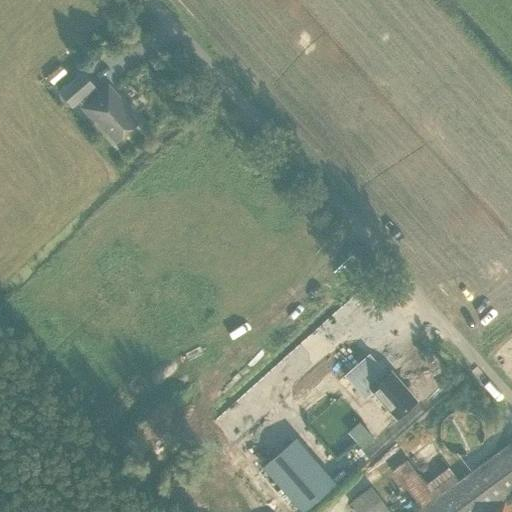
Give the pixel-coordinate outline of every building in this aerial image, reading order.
[(99,93),(95,88),(83,73),(60,92),(72,107),(79,101),(84,106),(82,107),(93,121),(96,118),(116,142),(138,124),(124,108),(126,106),(108,85),(99,93)] [(387,318),(375,327),(384,338),(395,328),(387,318)] [(374,356),(385,338),(372,329),(360,348),(374,356)] [(369,355),(345,375),(364,398),(373,390),(396,417),(415,401),(389,372),(386,374),(369,355)] [(296,440),(265,467),(303,511),(334,484),(296,440)] [(389,511),(371,486),(351,501),(359,511),(511,511),(511,508),(506,501),(511,496),(511,447),(510,444),(509,443),(457,480),(446,466),(423,483),(407,460),(404,462),(393,470),(420,507),(413,511),(389,511)]
